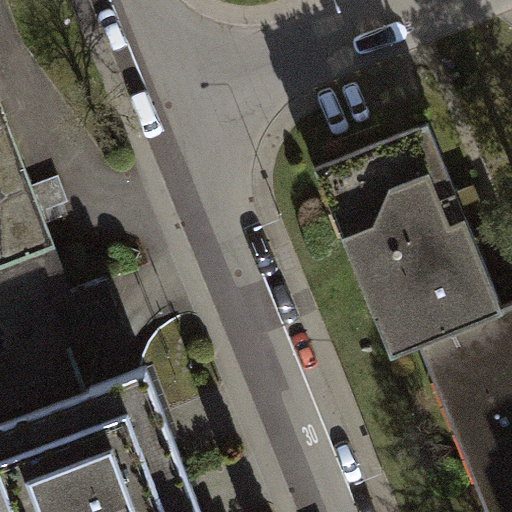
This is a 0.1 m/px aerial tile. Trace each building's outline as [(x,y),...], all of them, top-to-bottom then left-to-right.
[(391,352),(421,340),(503,307),(466,216),(428,122),(316,167),(332,208),(349,201),(392,307),(375,314),(391,352)] [(0,420),(87,388),(71,344),(86,338),(74,308),(67,290),(61,292),(0,129),(0,420)] [(349,201),(332,208),(375,314),(392,307),(349,201)] [(511,511),(511,303),(503,307),(421,340),(436,378),(453,371),(496,479),(480,485),(490,511),(511,511)] [(0,511),(201,511),(147,364),(92,384),(93,386),(87,388),(0,420),(0,511)] [(453,371),(436,378),(480,485),(496,479),(453,371)]
